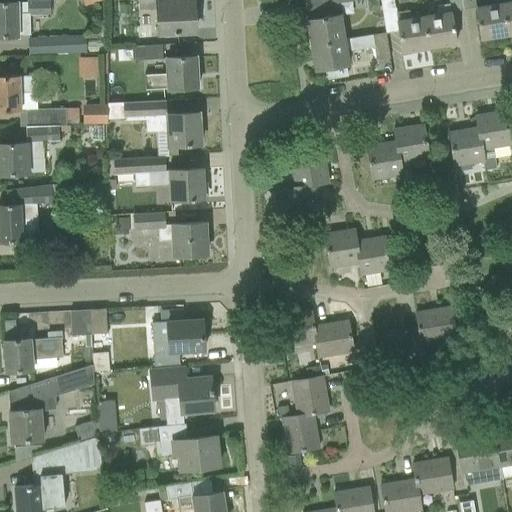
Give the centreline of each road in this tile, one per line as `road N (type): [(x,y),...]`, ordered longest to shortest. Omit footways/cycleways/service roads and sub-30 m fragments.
road 1 (residential): [(359,294),(419,287),(421,276),(411,217),(361,209),(347,192),(332,103)]
road 2 (residential): [(0,296),(245,282)]
road 3 (residential): [(258,480),(245,282)]
road 4 (residential): [(357,464),(423,434),(431,415),(511,374)]
road 5 (residential): [(332,103),(511,74)]
road 6 (residential): [(357,464),(344,393),(369,355),(359,294)]
road 7 (residential): [(245,282),(236,117)]
